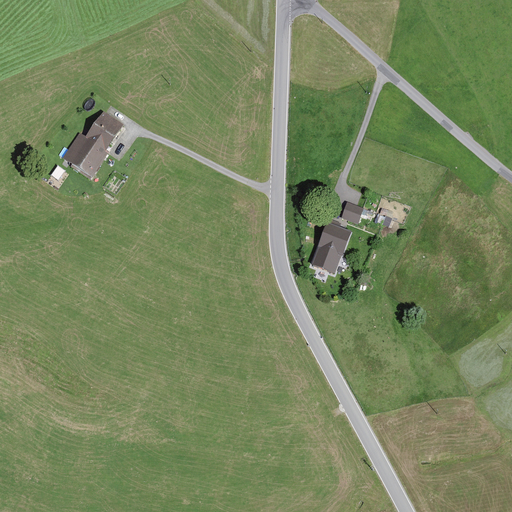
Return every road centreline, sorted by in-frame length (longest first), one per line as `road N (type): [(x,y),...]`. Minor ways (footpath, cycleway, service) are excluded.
road 1 (tertiary): [(284,0),(276,242),(287,286),(406,511)]
road 2 (unclassified): [(300,0),(511,176)]
road 3 (track): [(119,159),(136,133),(278,192)]
road 4 (track): [(384,69),(341,190)]
